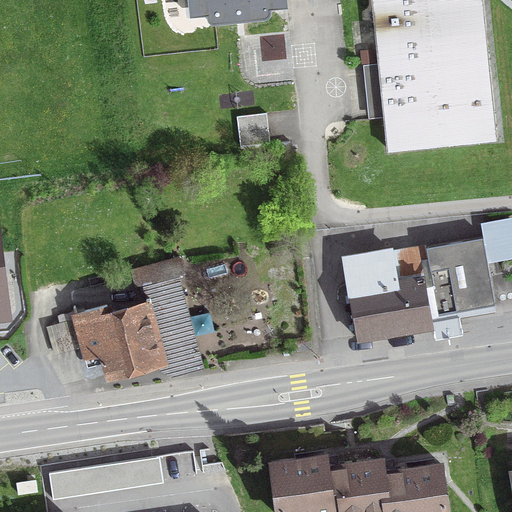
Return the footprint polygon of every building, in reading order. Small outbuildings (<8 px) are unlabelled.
[(286,8),(284,0),(185,0),(187,17),(205,16),(205,20),(207,22),(210,24),(212,25),(263,19),(266,18),(268,16),(269,13),(269,10),(278,9),(286,8)] [(479,0),(370,0),(380,91),(386,151),(494,140),(479,0)] [(238,146),(268,143),(264,113),(235,117),(238,146)] [(5,264),(0,218),(0,316),(11,315),(5,264)] [(453,302),(485,296),(482,280),(475,241),(426,250),(430,279),(423,280),(421,281),(417,258),(413,259),(411,249),(342,260),(354,337),(429,324),(431,323),(429,315),(436,314),(454,311),(453,302)] [(199,367),(197,362),(174,276),(181,274),(177,258),(130,271),(134,286),(144,284),(148,297),(144,298),(145,303),(142,304),(143,308),(108,318),(105,305),(75,313),(73,307),(72,307),(84,353),(84,354),(87,365),(89,365),(89,363),(103,359),(107,373),(157,359),(159,369),(170,375),(199,367)] [(445,511),(438,464),(394,470),(381,472),(379,460),(356,464),(324,468),(323,456),(271,463),(277,511),(330,511),(341,510),(341,511),(445,511)] [(54,499),(165,483),(161,457),(50,473),(54,499)]
